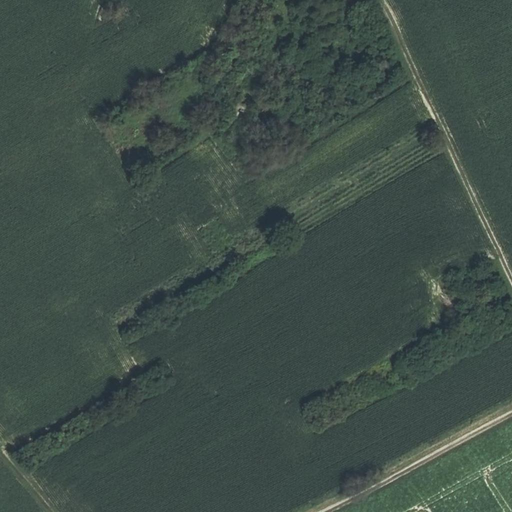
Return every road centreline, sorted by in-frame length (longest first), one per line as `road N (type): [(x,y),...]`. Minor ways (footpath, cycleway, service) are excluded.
road 1 (track): [(511,272),(386,0)]
road 2 (track): [(511,409),(318,511)]
